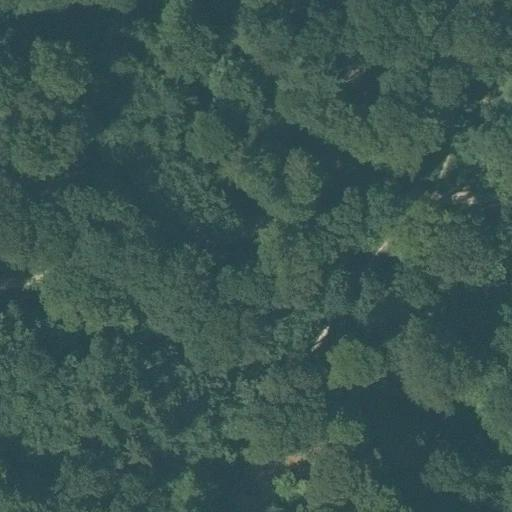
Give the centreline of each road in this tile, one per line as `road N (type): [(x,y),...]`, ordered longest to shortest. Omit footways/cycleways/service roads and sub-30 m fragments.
road 1 (track): [(0,281),(107,273),(465,200),(511,201)]
road 2 (track): [(436,206),(511,73)]
